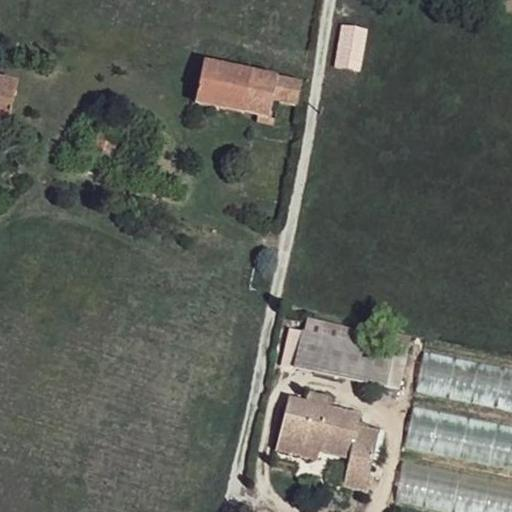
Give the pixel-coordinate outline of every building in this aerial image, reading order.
[(370,34),(345,29),(337,69),(362,74),(370,34)] [(271,78),(204,65),(198,105),(259,119),(257,125),(273,127),(280,102),(299,106),(303,85),(279,80),(271,78)] [(279,73),(273,71),(271,78),(279,80),(279,73)] [(14,86),(0,83),(0,124),(7,126),(14,86)] [(394,354),(297,335),(289,373),(391,390),(394,354)] [(417,401),(511,414),(511,375),(423,363),(417,401)] [(327,392),(304,386),(299,400),(325,408),(327,392)] [(299,400),(278,396),(265,440),(338,461),(330,491),(356,497),(373,439),(351,433),(353,417),(325,408),(299,400)] [(511,467),(511,427),(412,409),(405,448),(511,467)] [(511,511),(511,485),(401,470),(395,510),(409,511),(511,511)]
